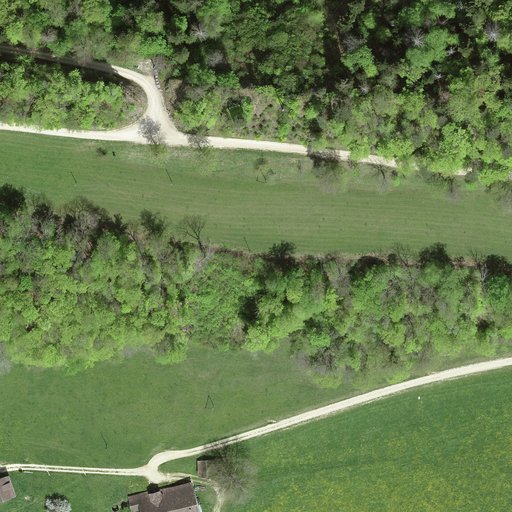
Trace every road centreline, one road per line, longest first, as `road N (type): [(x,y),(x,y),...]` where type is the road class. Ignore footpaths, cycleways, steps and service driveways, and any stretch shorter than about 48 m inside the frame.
road 1 (track): [(215,511),(218,489),(211,482),(159,475),(151,467),(158,458),(511,361)]
road 2 (track): [(510,174),(153,132)]
road 3 (track): [(153,132),(145,80),(0,49)]
road 4 (track): [(153,132),(89,135),(0,124)]
road 5 (track): [(151,467),(0,470)]
